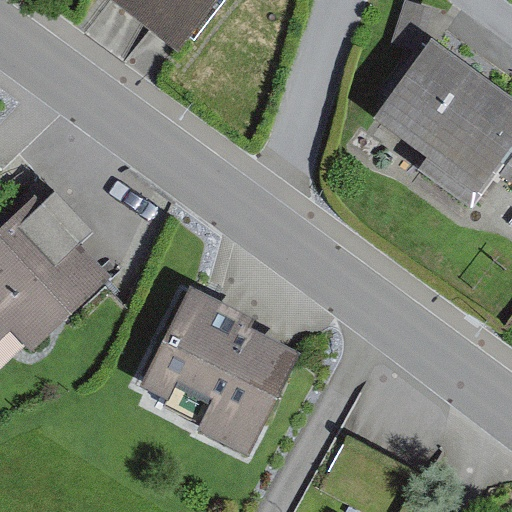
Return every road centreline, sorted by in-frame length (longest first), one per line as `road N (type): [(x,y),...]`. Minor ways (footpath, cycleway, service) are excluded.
road 1 (residential): [(259,216),(0,24)]
road 2 (residential): [(511,410),(259,216)]
road 3 (residential): [(259,216),(284,179),(342,0)]
